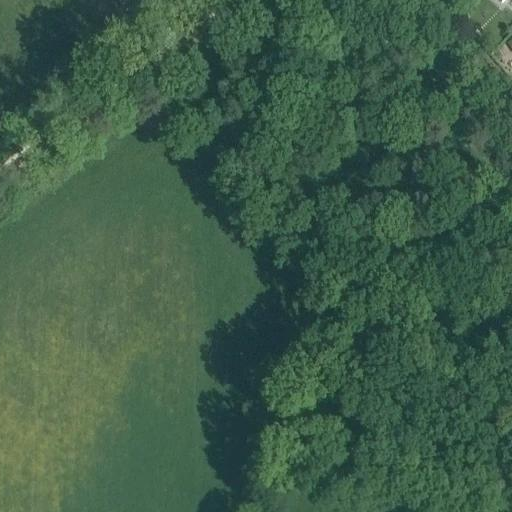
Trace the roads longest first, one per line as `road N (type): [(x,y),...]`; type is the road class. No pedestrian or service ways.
road 1 (track): [(244,0),(0,175)]
road 2 (track): [(511,158),(382,0)]
